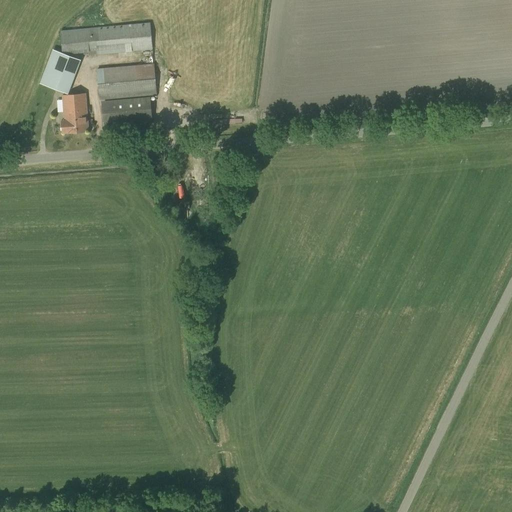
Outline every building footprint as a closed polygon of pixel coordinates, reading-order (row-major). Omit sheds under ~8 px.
[(153,49),(150,22),(60,30),(62,55),(88,52),(89,55),(153,49)] [(157,95),(154,64),(96,69),(99,100),(157,95)] [(86,94),(62,96),(64,120),(62,120),(62,133),(68,133),(88,131),(86,94)] [(150,97),(101,101),(103,126),(153,121),(150,97)] [(233,127),(233,117),(209,118),(210,127),(233,127)]
